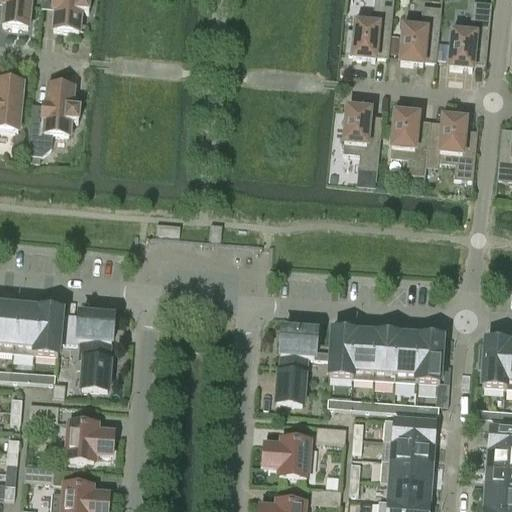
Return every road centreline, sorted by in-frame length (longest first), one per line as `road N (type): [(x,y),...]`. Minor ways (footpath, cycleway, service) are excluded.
road 1 (residential): [(469,322),(493,103)]
road 2 (residential): [(469,322),(252,306)]
road 3 (residential): [(153,296),(135,511)]
road 4 (residential): [(235,511),(252,306)]
road 5 (residential): [(455,511),(469,322)]
road 6 (residential): [(153,296),(0,283)]
road 7 (residential): [(342,88),(493,103)]
